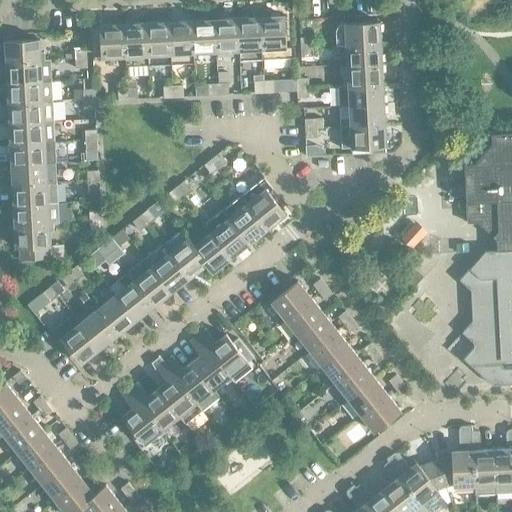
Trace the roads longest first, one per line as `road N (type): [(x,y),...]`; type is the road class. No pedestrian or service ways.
road 1 (residential): [(76,404),(349,189),(384,176),(409,152),(404,0)]
road 2 (residential): [(296,511),(408,423),(511,406)]
